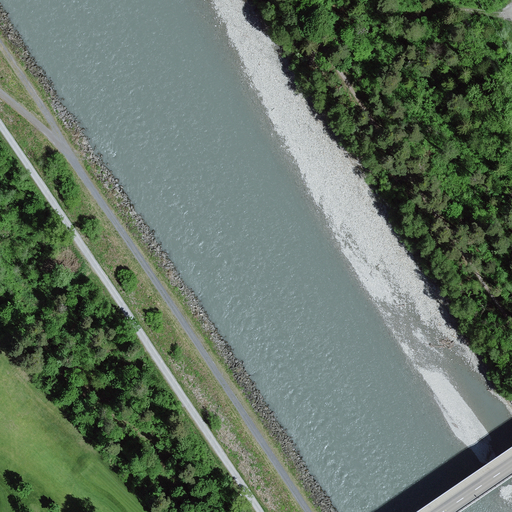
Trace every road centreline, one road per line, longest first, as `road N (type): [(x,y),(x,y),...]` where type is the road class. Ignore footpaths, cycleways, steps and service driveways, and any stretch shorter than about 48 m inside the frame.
road 1 (track): [(0,94),(61,143),(309,511)]
road 2 (track): [(0,125),(259,511)]
